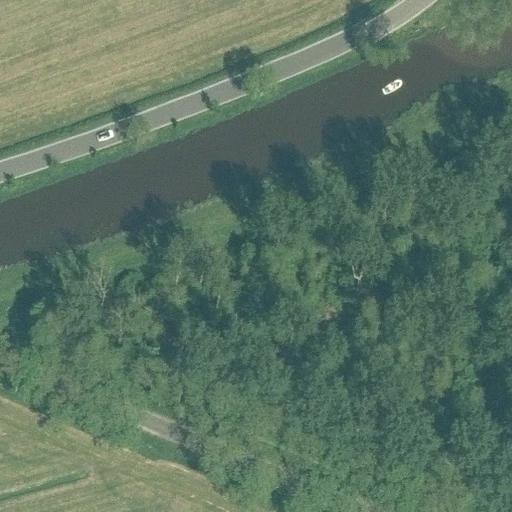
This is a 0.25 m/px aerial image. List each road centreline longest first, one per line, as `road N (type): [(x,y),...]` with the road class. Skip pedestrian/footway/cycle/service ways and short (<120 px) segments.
road 1 (unclassified): [(0,173),(303,62),(416,0)]
road 2 (unclassified): [(0,371),(353,511)]
